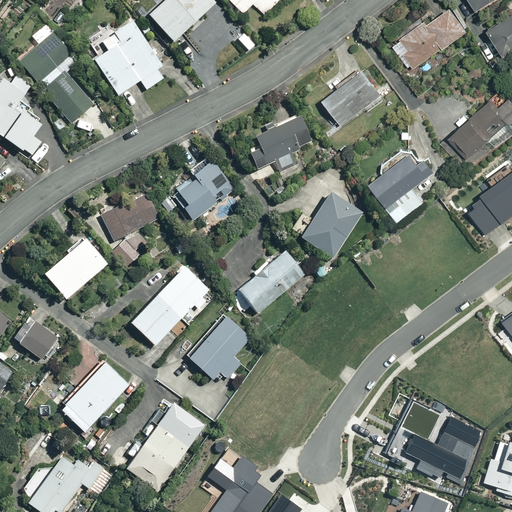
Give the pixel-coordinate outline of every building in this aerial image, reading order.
[(210,0),(169,0),(150,17),(174,45),(217,7),(210,0)] [(232,0),(247,14),(255,5),(265,14),(277,0),(232,0)] [(468,4),(476,15),(495,0),(471,0),(472,1),(468,4)] [(394,45),(414,70),(467,30),(451,10),(429,26),(426,21),(394,45)] [(511,15),(488,31),(504,56),(511,51),(511,15)] [(97,63),(118,95),(140,81),(147,92),(169,78),(133,23),(102,43),(109,55),(97,63)] [(55,35),(21,62),(39,84),(73,57),(55,35)] [(367,71),(323,102),(340,126),(385,96),(367,71)] [(69,74),(46,94),(73,126),(96,106),(69,74)] [(2,80),(0,84),(0,138),(27,154),(44,125),(19,110),(33,86),(17,77),(12,86),(2,80)] [(493,99),(448,138),(468,160),(511,121),(511,100),(510,99),(501,107),(493,99)] [(250,156),(258,171),(313,143),(301,118),(255,140),(260,151),(250,156)] [(370,186),(397,222),(428,199),(420,188),(434,177),(416,152),(370,186)] [(0,174),(8,162),(0,156),(0,174)] [(183,211),(191,221),(233,190),(213,162),(191,179),(195,185),(180,196),(188,208),(183,211)] [(511,210),(511,171),(465,207),(484,232),(511,210)] [(156,218),(144,192),(100,215),(112,240),(156,218)] [(332,195),(304,239),(335,259),(364,215),(332,195)] [(145,244),(138,231),(114,245),(125,265),(139,257),(134,250),(145,244)] [(62,248),(63,249),(39,270),(61,296),(102,261),(78,233),(62,248)] [(232,297),(251,319),(304,275),(285,253),(232,297)] [(186,268),(132,326),(157,349),(211,291),(186,268)] [(511,310),(500,319),(511,335),(511,310)] [(0,312),(0,336),(12,321),(0,312)] [(227,314),(189,359),(214,381),(220,373),(227,379),(241,362),(234,357),(252,335),(227,314)] [(34,320),(18,344),(44,361),(60,337),(34,320)] [(0,362),(0,386),(5,390),(16,372),(0,362)] [(106,365),(60,411),(85,436),(131,389),(106,365)] [(174,405),(128,471),(160,494),(207,428),(174,405)] [(413,433),(404,451),(418,459),(415,466),(438,478),(440,474),(465,486),(481,433),(450,417),(443,432),(456,439),(450,451),(413,433)] [(491,461),(483,486),(511,494),(511,444),(507,443),(500,464),(491,461)] [(32,505),(41,511),(63,511),(82,485),(90,490),(104,469),(72,448),(32,505)] [(229,470),(218,461),(207,475),(227,489),(209,511),(241,511),(246,507),(253,511),(255,511),(270,494),(252,481),(256,476),(249,471),(254,464),(241,455),(229,470)] [(396,503),(392,511),(451,511),(455,504),(416,488),(408,507),(396,503)] [(295,511),(299,507),(276,491),(261,511),(295,511)]
